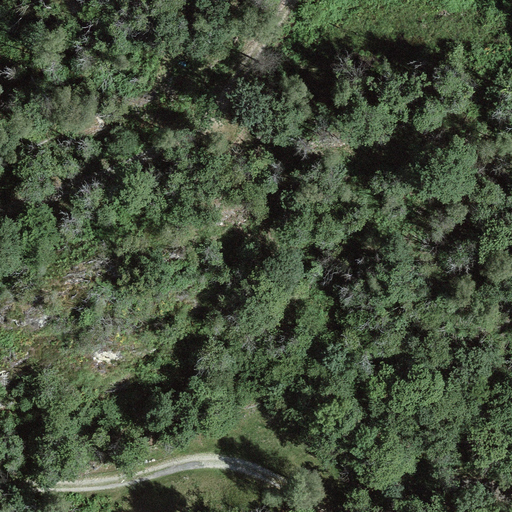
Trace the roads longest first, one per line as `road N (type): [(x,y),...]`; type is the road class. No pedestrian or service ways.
road 1 (track): [(320,511),(290,488),(214,462),(0,491)]
road 2 (track): [(191,131),(0,210)]
road 3 (track): [(191,131),(291,0)]
road 4 (track): [(511,503),(477,487),(432,486),(406,511)]
